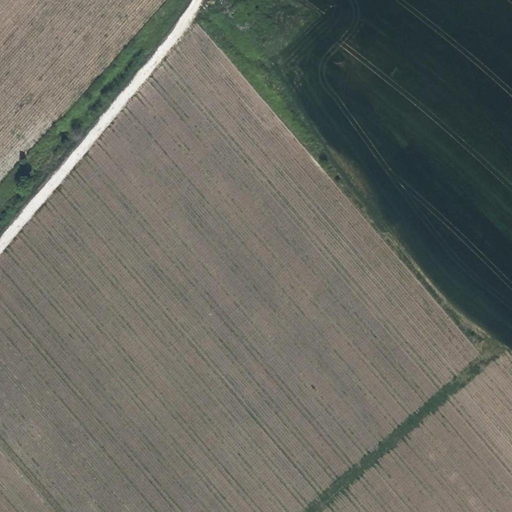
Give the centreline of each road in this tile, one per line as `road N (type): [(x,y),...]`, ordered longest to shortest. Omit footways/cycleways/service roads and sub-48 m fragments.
road 1 (track): [(511,352),(443,302),(191,11)]
road 2 (track): [(0,247),(191,11)]
road 3 (track): [(313,511),(502,344)]
